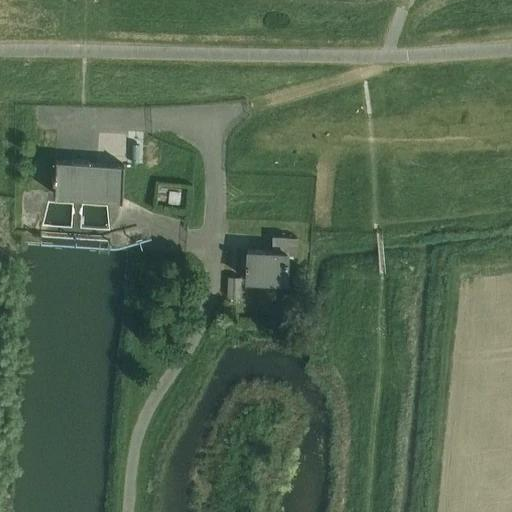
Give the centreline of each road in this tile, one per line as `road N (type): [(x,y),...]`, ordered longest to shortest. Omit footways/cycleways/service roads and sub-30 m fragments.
road 1 (track): [(511,37),(387,56)]
road 2 (track): [(248,108),(364,72)]
